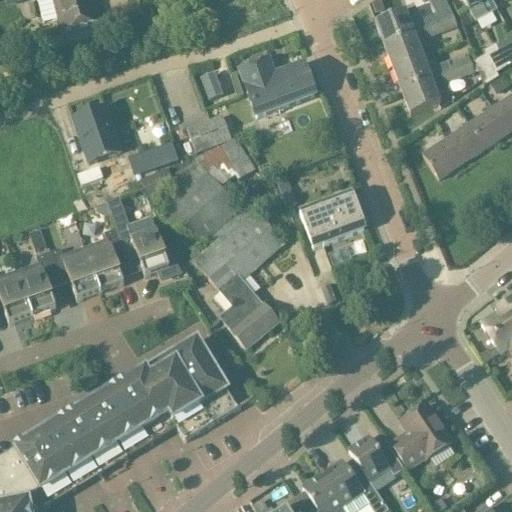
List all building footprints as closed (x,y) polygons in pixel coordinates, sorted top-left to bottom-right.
[(43,25),(57,21),(60,34),(101,23),(94,0),(37,0),(36,0),(43,25)] [(415,11),(376,25),(384,49),(423,35),(425,41),(440,35),(438,29),(439,28),(437,21),(451,16),(442,0),(429,0),(428,1),(436,17),(420,23),(415,11)] [(497,12),(491,1),(490,0),(461,0),(475,24),(497,12)] [(380,4),(371,8),(374,15),(382,12),(380,4)] [(451,16),(437,21),(439,28),(438,29),(440,35),(457,29),(451,16)] [(384,49),(393,72),(423,61),(415,38),(384,49)] [(475,63),(479,74),(482,84),(484,89),(498,80),(495,76),(507,70),(495,47),(483,53),(486,58),(475,63)] [(241,77),(257,121),(314,99),(309,84),(302,70),(280,79),(275,65),(268,67),(264,57),(248,64),(251,74),(241,77)] [(469,61),(455,67),(458,74),(456,75),(458,82),(479,74),(475,63),(473,60),(469,61)] [(393,72),(402,95),(432,84),(423,61),(393,72)] [(443,88),(458,82),(456,75),(458,74),(455,67),(437,74),(443,88)] [(201,81),(209,103),(221,98),(213,77),(201,81)] [(440,107),(432,84),(402,95),(410,118),(440,107)] [(495,84),(485,91),(489,98),(499,91),(495,84)] [(477,95),(467,102),(471,108),(481,102),(477,95)] [(511,107),(494,120),(511,147),(511,107)] [(89,168),(120,156),(103,111),(72,123),(89,168)] [(231,141),(222,118),(188,131),(196,154),(231,141)] [(442,118),(432,124),(437,131),(447,124),(442,118)] [(511,147),(494,120),(471,134),(495,170),(511,158),(511,147)] [(432,124),(422,131),(427,138),(437,131),(432,124)] [(471,134),(449,149),(472,185),(495,170),(471,134)] [(196,166),(172,184),(177,189),(156,207),(160,216),(194,253),(189,257),(233,309),(220,320),(225,326),(247,351),(277,325),(242,283),(283,248),(249,208),(242,200),(234,207),(219,191),(237,180),(240,185),(255,175),(237,147),(196,166)] [(449,149),(426,164),(449,200),(472,185),(449,149)] [(99,170),(77,178),(81,188),(102,181),(99,170)] [(147,198),(174,188),(168,172),(138,182),(147,198)] [(365,235),(351,197),(300,216),(314,254),(325,250),(365,235)] [(106,206),(94,210),(95,215),(105,220),(110,218),(106,206)] [(116,232),(126,259),(136,256),(145,280),(160,275),(162,282),(178,276),(179,277),(180,277),(166,254),(165,255),(166,256),(162,257),(148,222),(125,230),(125,229),(116,232)] [(106,243),(84,251),(100,296),(124,288),(115,263),(126,259),(116,232),(104,236),(106,243)] [(39,235),(30,238),(35,253),(44,250),(39,235)] [(60,252),(48,256),(58,283),(68,280),(77,304),(100,296),(84,251),(63,258),(60,252)] [(38,267),(17,274),(33,320),(56,312),(47,287),(58,283),(48,256),(36,260),(38,267)] [(0,303),(0,304),(9,328),(33,320),(17,274),(0,280),(0,303)] [(61,286),(50,292),(59,306),(69,300),(61,286)] [(334,288),(322,292),(327,307),(339,303),(334,288)] [(511,302),(500,310),(503,315),(504,314),(511,325),(511,302)] [(511,348),(511,325),(504,314),(503,315),(481,329),(499,357),(508,351),(511,348)] [(46,511),(46,509),(176,430),(184,443),(237,411),(197,344),(144,376),(144,377),(0,463),(0,511),(46,511)] [(423,461),(424,463),(449,446),(424,408),(399,424),(407,436),(390,447),(406,472),(423,461)] [(358,468),(370,487),(389,475),(392,479),(403,472),(384,444),(374,451),(367,440),(348,453),(358,468)] [(341,464),(321,477),(344,511),(360,511),(368,507),(370,511),(386,511),(370,487),(358,468),(348,475),(341,464)] [(299,507),(301,511),(344,511),(321,477),(301,490),(308,501),(299,507)] [(430,509),(432,511),(444,511),(446,511),(440,502),(430,509)]
